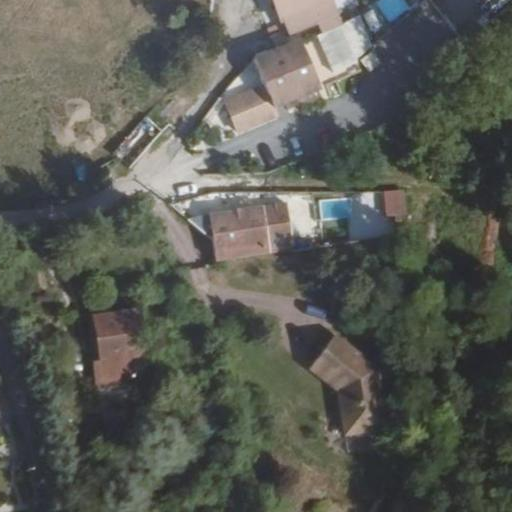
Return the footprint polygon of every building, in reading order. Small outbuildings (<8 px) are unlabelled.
[(341,0),(284,0),(294,19),(298,17),(304,30),(332,17),(336,25),(351,17),(341,0)] [(237,115),(252,145),(296,119),(291,111),(335,87),(310,41),(263,67),(276,91),(237,115)] [(353,220),(352,198),(318,199),(319,221),(353,220)] [(222,240),(225,261),(299,249),(291,203),(219,215),(222,240)] [(370,256),(340,262),(344,292),(375,287),(370,256)] [(147,313),(103,317),(108,365),(103,366),(108,403),(140,399),(136,363),(153,360),(147,313)] [(384,368),(342,336),(318,363),(319,364),(349,386),(345,391),(350,435),(392,429),(384,368)] [(314,369),(345,391),(349,386),(319,364),(314,369)] [(363,511),(409,511),(412,507),(376,489),(363,511)]
